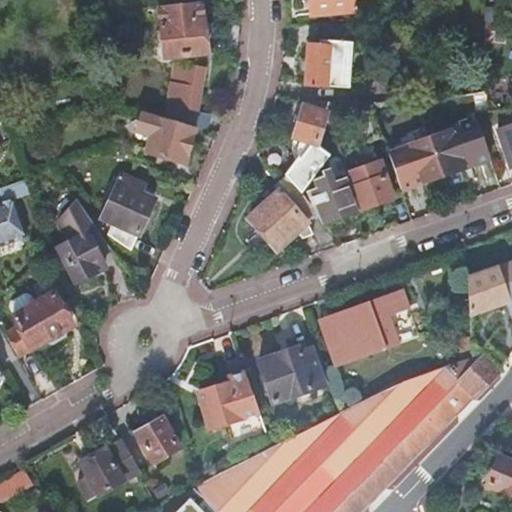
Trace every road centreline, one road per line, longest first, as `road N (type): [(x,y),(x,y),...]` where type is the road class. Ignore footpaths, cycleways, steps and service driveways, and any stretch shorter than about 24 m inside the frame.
road 1 (residential): [(162,334),(511,205)]
road 2 (residential): [(258,0),(261,30),(243,135),(151,323)]
road 3 (unclassified): [(389,511),(511,387)]
road 4 (residential): [(135,358),(0,443)]
